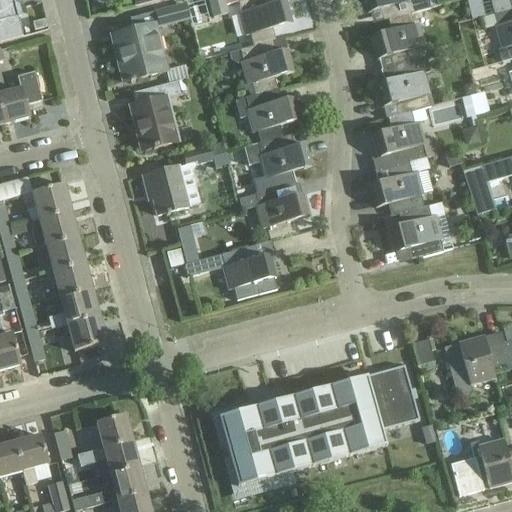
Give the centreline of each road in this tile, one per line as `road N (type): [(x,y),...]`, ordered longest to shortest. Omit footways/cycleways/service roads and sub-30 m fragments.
road 1 (residential): [(362,314),(337,220),(343,87),(321,0)]
road 2 (residential): [(159,371),(99,142)]
road 3 (residential): [(159,371),(362,314)]
road 4 (residential): [(0,413),(159,371)]
road 5 (residential): [(362,314),(429,299),(511,295)]
road 6 (residential): [(99,142),(64,0)]
road 7 (residential): [(195,511),(159,371)]
